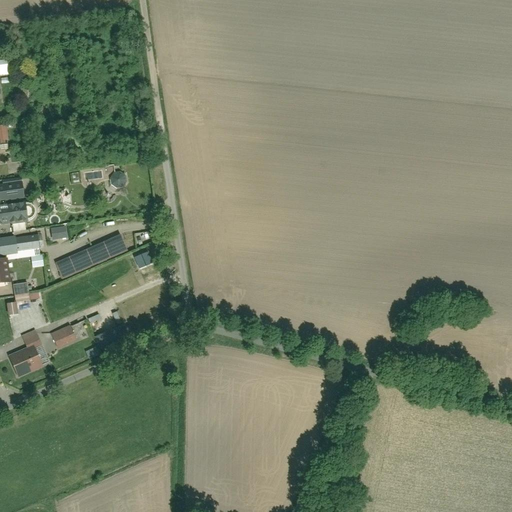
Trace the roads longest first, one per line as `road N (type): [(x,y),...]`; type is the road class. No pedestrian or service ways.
road 1 (unclassified): [(6,405),(191,326),(511,409)]
road 2 (track): [(144,0),(191,326)]
road 3 (track): [(310,511),(381,375)]
